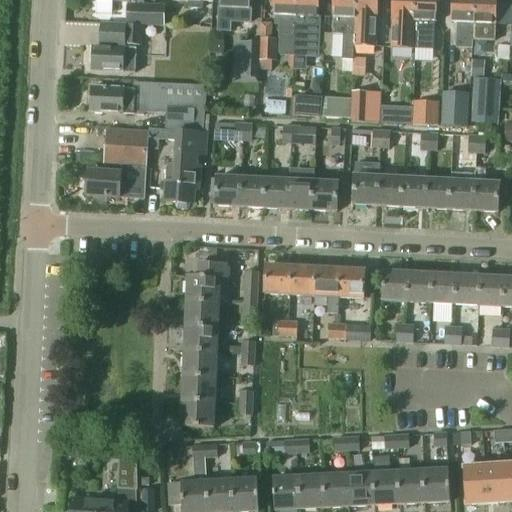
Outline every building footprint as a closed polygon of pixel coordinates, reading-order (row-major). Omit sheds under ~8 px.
[(128,4),(127,26),(142,27),(142,28),(152,28),(152,6),(144,6),(143,0),(96,0),(96,2),(96,15),(112,16),(113,3),(128,4)] [(173,0),(173,2),(188,3),(188,8),(190,10),(202,10),(203,9),(204,4),(204,3),(213,3),(213,0),(173,0)] [(220,0),(220,10),(219,33),(231,33),(231,23),(251,24),(252,11),(252,0),(220,0)] [(293,57),(294,40),(295,18),(296,0),(276,0),(275,17),(275,27),(279,27),(279,39),(279,55),(281,56),(293,57)] [(294,40),(293,57),(316,58),(319,0),(296,0),(295,18),(294,40)] [(354,49),(353,49),(355,0),(335,0),(334,20),(333,36),(343,37),(342,73),(352,74),(353,61),(354,62),(354,49)] [(378,0),(355,0),(353,49),(354,49),(377,50),(377,21),(378,0)] [(394,0),(393,38),(392,50),(413,51),(413,50),(413,39),(415,0),(394,0)] [(413,50),(413,51),(434,51),(435,24),(436,24),(437,9),(437,0),(415,0),(413,39),(413,50)] [(453,0),(453,24),(460,24),(459,49),(472,49),(472,41),(473,41),(474,0),(453,0)] [(474,0),(473,41),(495,43),(496,26),(496,5),(496,0),(474,0)] [(508,26),(508,9),(502,9),(502,5),(496,5),(496,26),(508,26)] [(166,7),(152,6),(152,28),(165,28),(166,7)] [(100,25),(99,49),(94,49),(93,73),(124,74),(135,75),(136,50),(126,49),(126,47),(141,48),(142,28),(142,27),(127,26),(100,25)] [(261,25),(260,71),(272,71),(272,62),(276,62),(276,40),(269,40),(269,25),(261,25)] [(510,48),(500,48),(500,62),(510,62),(510,48)] [(488,76),(488,60),(474,61),(475,76),(488,76)] [(474,82),(471,123),(478,124),(498,125),(500,83),(474,82)] [(92,89),(90,114),(123,116),(124,114),(134,115),(134,117),(144,118),(145,115),(166,116),(165,123),(165,131),(165,132),(168,133),(203,134),(203,133),(207,87),(133,83),(133,89),(125,89),(125,91),(92,89)] [(351,101),(350,120),(351,120),(351,123),(367,124),(369,95),(352,94),(351,101)] [(442,127),(465,128),(467,96),(443,95),(442,127)] [(296,118),(320,119),(321,99),(296,98),(296,118)] [(320,119),(350,120),(351,101),(321,99),(320,119)] [(414,103),(413,126),(429,127),(438,127),(439,104),(414,103)] [(382,125),(403,126),(413,126),(413,110),(382,109),(382,125)] [(236,143),(243,143),(244,126),(236,126),(236,143)] [(253,127),(244,126),(243,143),(252,144),(253,127)] [(284,128),(283,145),(291,145),(292,128),(284,128)] [(301,129),(292,128),(291,145),(300,146),(301,129)] [(332,130),(331,148),(340,148),(340,131),(332,130)] [(104,166),(104,167),(122,168),(132,169),(147,170),(147,169),(148,161),(149,141),(149,135),(148,134),(107,132),(104,166)] [(166,185),(164,205),(175,206),(177,210),(187,211),(190,207),(194,207),(196,186),(200,186),(201,186),(202,167),(201,167),(197,167),(198,160),(201,160),(206,160),(208,134),(206,134),(203,134),(168,133),(168,135),(167,142),(173,142),(178,143),(177,155),(176,165),(171,165),(167,170),(166,185)] [(371,149),(380,150),(381,133),(373,133),(371,149)] [(390,134),(381,133),(380,150),(389,150),(390,134)] [(420,153),(428,153),(429,135),(421,135),(420,153)] [(438,135),(429,135),(428,153),(437,154),(438,135)] [(476,155),(478,137),(469,137),(467,154),(476,155)] [(478,137),(476,155),(485,155),(487,138),(478,137)] [(354,165),(352,207),(377,208),(379,180),(380,167),(354,165)] [(88,172),(86,199),(120,201),(121,192),(134,193),(146,193),(147,170),(132,169),(122,168),(122,175),(88,172)] [(450,184),(448,212),(472,214),(474,185),(475,176),(451,174),(450,184)] [(215,209),(240,210),(241,180),(217,179),(215,209)] [(240,210),(264,211),(265,181),(241,180),(240,210)] [(377,208),(401,210),(402,181),(379,180),(377,208)] [(264,211),(288,212),(289,182),(265,181),(264,211)] [(427,182),(402,181),(401,210),(425,211),(427,182)] [(288,212),(312,214),(313,184),(289,182),(288,212)] [(450,184),(427,182),(425,211),(448,212),(450,184)] [(313,184),(312,214),(336,215),(338,185),(313,184)] [(474,185),(472,214),(497,215),(499,186),(474,185)] [(85,261),(73,261),(73,269),(85,270),(85,261)] [(220,294),(221,282),(229,282),(230,267),(198,265),(197,279),(188,278),(187,303),(220,305),(229,306),(230,294),(220,294)] [(265,296),(290,298),(292,269),(267,268),(265,296)] [(290,298),(315,299),(316,270),(292,269),(290,298)] [(339,300),(340,300),(341,272),(316,270),(315,299),(328,299),(327,315),(339,316),(339,300)] [(366,273),(341,272),(340,300),(365,301),(366,273)] [(246,273),(245,298),(244,307),(258,306),(259,274),(246,273)] [(407,305),(409,275),(384,274),(383,303),(407,305)] [(433,276),(409,275),(407,305),(431,306),(433,276)] [(457,277),(433,276),(431,306),(455,307),(457,277)] [(480,278),(457,277),(455,307),(479,308),(480,278)] [(504,280),(480,278),(479,308),(503,309),(504,280)] [(511,279),(504,280),(503,309),(511,309),(511,279)] [(219,330),(220,305),(187,303),(186,328),(219,330)] [(257,319),(258,306),(244,307),(244,318),(257,319)] [(279,339),(288,340),(289,324),(280,323),(279,339)] [(298,324),(289,324),(288,340),(297,340),(298,324)] [(328,341),(338,341),(338,326),(329,326),(328,341)] [(338,326),(338,341),(346,342),(347,326),(338,326)] [(406,345),(406,327),(397,326),(396,345),(406,345)] [(406,327),(406,345),(414,346),(414,328),(406,327)] [(186,328),(184,353),(218,355),(219,330),(186,328)] [(453,348),(454,329),(445,329),(444,347),(453,348)] [(454,329),(453,348),(462,348),(462,330),(454,329)] [(493,331),(492,349),(501,350),(502,331),(493,331)] [(502,331),(501,350),(509,350),(510,332),(502,331)] [(243,343),(242,356),(256,356),(256,344),(243,343)] [(184,353),(183,379),(217,380),(218,355),(184,353)] [(256,356),(242,356),(241,368),(255,369),(256,356)] [(183,379),(182,404),(215,405),(217,380),(183,379)] [(240,406),(254,407),(254,394),(240,394),(240,406)] [(215,405),(182,404),(181,429),(214,431),(215,405)] [(254,407),(240,406),(239,418),(254,419),(254,407)] [(511,431),(503,432),(504,445),(511,444),(511,431)] [(504,445),(503,432),(495,433),(495,445),(504,445)] [(461,435),(462,447),(471,446),(471,434),(461,435)] [(447,435),(434,436),(435,449),(447,448),(447,435)] [(385,452),(396,451),(396,437),(385,438),(385,452)] [(396,437),(396,451),(410,451),(409,437),(396,437)] [(360,453),(359,439),(346,440),(347,454),(360,453)] [(347,454),(346,440),(335,441),(336,454),(347,454)] [(297,456),(297,442),(285,443),(286,457),(297,456)] [(310,456),(310,442),(297,442),(297,456),(310,456)] [(244,460),(257,459),(256,445),(243,445),(244,460)] [(218,460),(218,447),(203,448),(204,461),(218,460)] [(182,511),(206,511),(205,485),(204,461),(203,448),(193,448),(195,485),(168,486),(169,508),(182,507),(182,511)] [(118,492),(118,503),(71,501),(70,511),(137,511),(136,492),(138,492),(136,456),(119,455),(117,492),(118,492)] [(506,467),(485,468),(488,506),(509,504),(507,474),(506,467)] [(488,506),(485,468),(464,469),(465,477),(466,507),(488,506)] [(424,506),(450,505),(448,473),(422,474),(424,506)] [(424,506),(422,474),(398,475),(399,508),(424,506)] [(399,508),(398,475),(373,476),(374,509),(399,508)] [(374,509),(373,476),(348,477),(350,510),(374,509)] [(323,479),(325,511),(350,510),(348,477),(323,479)] [(151,478),(142,478),(142,487),(151,487),(151,478)] [(323,479),(298,480),(299,511),(312,511),(325,511),(323,479)] [(299,511),(298,480),(273,481),(274,511),(299,511)] [(258,511),(257,482),(231,483),(231,511),(258,511)] [(231,511),(231,483),(205,485),(206,511),(231,511)] [(155,511),(155,491),(142,491),(142,511),(155,511)]
